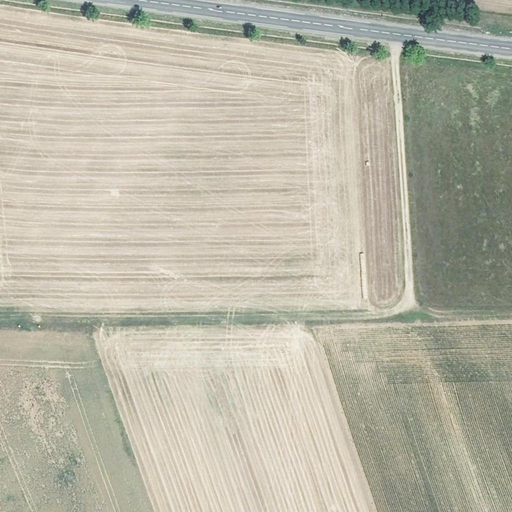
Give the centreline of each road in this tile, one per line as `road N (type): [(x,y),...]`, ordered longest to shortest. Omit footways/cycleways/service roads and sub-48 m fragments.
road 1 (track): [(392,33),(410,299),(398,311),(0,319)]
road 2 (secondary): [(138,0),(511,48)]
